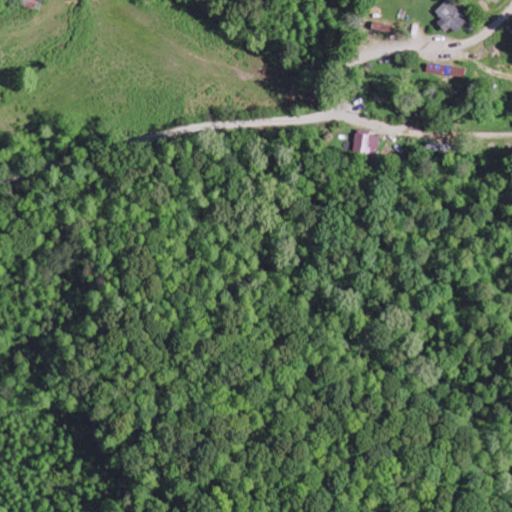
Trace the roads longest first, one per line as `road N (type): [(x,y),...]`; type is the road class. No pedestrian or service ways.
road 1 (residential): [(335,113),(179,130),(0,181)]
road 2 (residential): [(335,113),(399,130),(499,134)]
